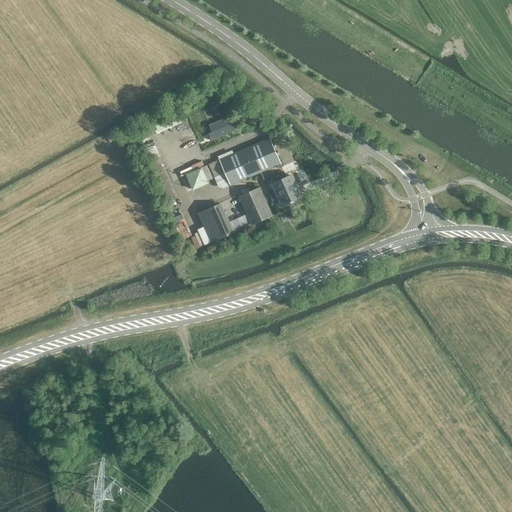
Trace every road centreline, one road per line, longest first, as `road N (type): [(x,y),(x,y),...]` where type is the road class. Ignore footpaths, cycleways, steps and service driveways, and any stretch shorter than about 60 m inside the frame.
road 1 (secondary): [(418,239),(253,299),(85,335),(0,366)]
road 2 (tertiary): [(387,160),(169,0)]
